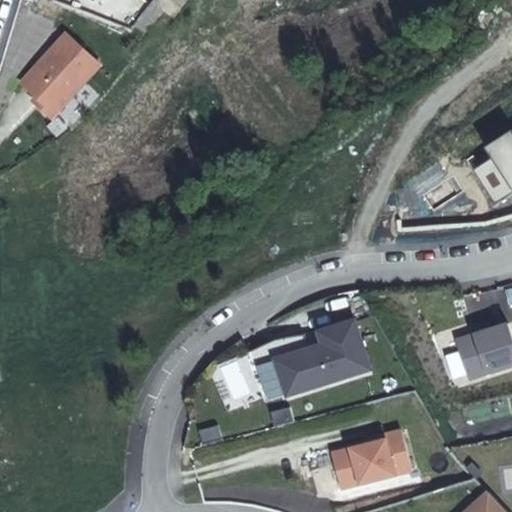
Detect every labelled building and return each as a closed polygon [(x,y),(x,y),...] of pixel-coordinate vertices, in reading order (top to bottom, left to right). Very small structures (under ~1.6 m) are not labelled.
[(55,118),(71,100),(99,68),(66,38),(30,77),(21,87),(37,102),(55,118)] [(55,118),(37,102),(32,107),(50,123),(55,118)] [(511,133),(485,151),(492,161),(511,148),(511,133)] [(472,174),(495,209),(511,197),(511,148),(492,161),(472,174)] [(274,364),(286,400),(366,375),(369,374),(354,325),(323,335),(318,336),(322,349),(274,364)] [(511,368),(511,341),(507,327),(455,344),(468,383),(511,368)] [(382,442),(326,456),(335,493),(408,475),(398,433),(380,437),(382,442)] [(380,437),(364,441),(365,446),(382,442),(380,437)] [(506,511),(490,494),(470,511),(506,511)]
